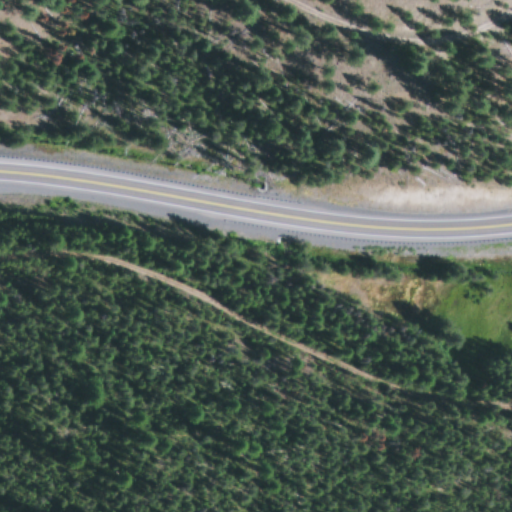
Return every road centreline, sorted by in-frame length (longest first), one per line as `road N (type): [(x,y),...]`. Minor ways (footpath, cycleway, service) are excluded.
road 1 (primary): [(511,219),(453,227),(330,219),(0,175)]
road 2 (track): [(462,0),(341,28),(227,16),(196,0)]
